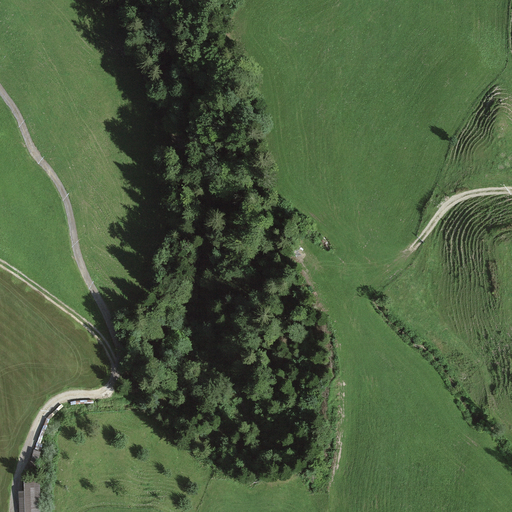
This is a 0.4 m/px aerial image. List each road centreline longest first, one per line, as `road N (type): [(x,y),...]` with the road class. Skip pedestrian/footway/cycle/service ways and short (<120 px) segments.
road 1 (track): [(0,261),(98,327),(117,366),(107,388),(70,394),(43,414),(17,511)]
road 2 (track): [(0,85),(59,183),(76,251),(117,330),(117,366)]
road 3 (track): [(414,249),(468,194),(511,189)]
